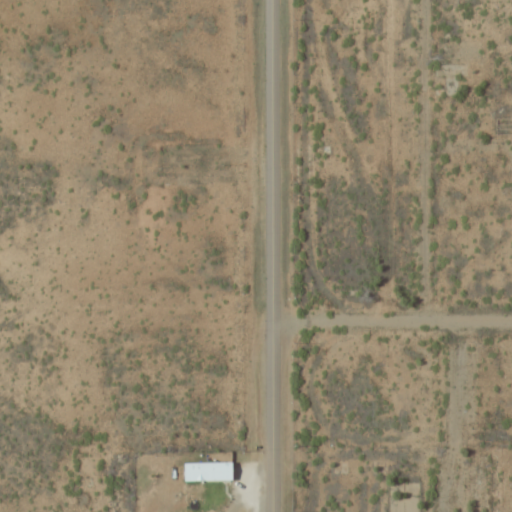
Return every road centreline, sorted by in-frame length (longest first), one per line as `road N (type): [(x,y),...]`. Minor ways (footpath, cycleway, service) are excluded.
road 1 (residential): [(271,0),(271,511)]
road 2 (track): [(273,321),(511,320)]
